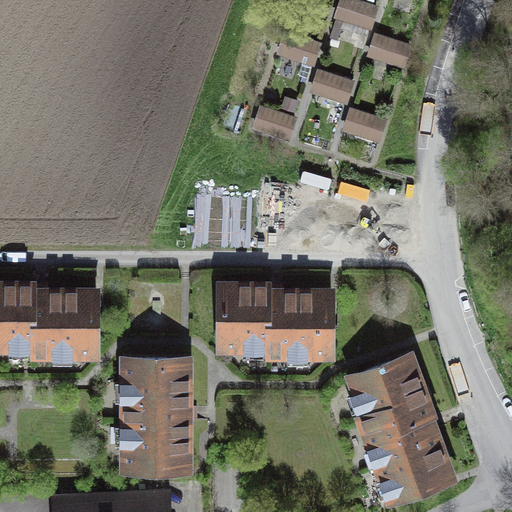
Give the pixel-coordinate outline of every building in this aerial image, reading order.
[(379,6),(361,0),(338,0),(333,16),(371,29),(379,6)] [(321,43),(284,30),(276,54),(313,66),(321,43)] [(412,44),(374,32),(366,55),(404,68),(412,44)] [(354,81),(316,68),(309,91),(346,104),(354,81)] [(296,117),(258,105),(251,126),(289,139),(296,117)] [(386,119),(350,107),(342,129),(379,141),(386,119)] [(75,352),(96,352),(96,291),(46,291),(46,292),(35,292),(35,284),(0,284),(0,345),(6,346),(6,344),(32,344),(32,352),(50,352),(50,350),(75,350),(75,352)] [(310,353),(331,353),(331,291),(281,291),(281,292),(270,292),(270,284),(220,284),(220,346),(241,346),(241,344),(267,344),(267,353),(285,353),(285,350),(310,350),(310,353)] [(352,374),(366,412),(361,414),(372,445),(374,444),(381,461),(379,462),(384,478),(387,477),(394,497),(450,477),(432,428),(429,429),(425,418),(431,416),(408,354),(352,374)] [(126,468),(187,467),(187,419),(186,419),(186,406),(187,406),(187,357),(125,357),(125,377),(128,377),(128,404),(125,404),(125,421),(128,421),(128,447),(125,447),(126,468)]
